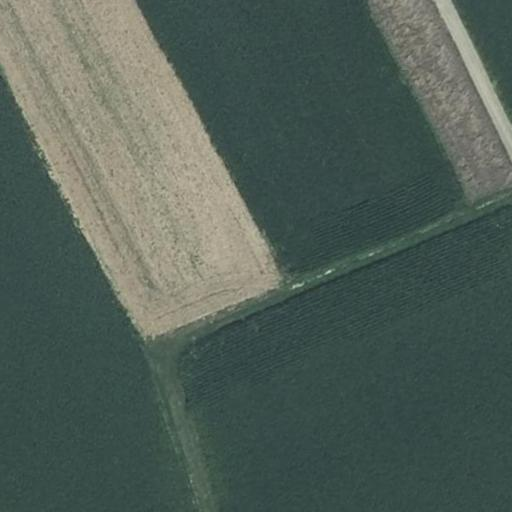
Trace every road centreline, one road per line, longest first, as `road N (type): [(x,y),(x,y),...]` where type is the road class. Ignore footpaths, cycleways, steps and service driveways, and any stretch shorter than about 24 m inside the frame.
road 1 (track): [(211,511),(158,348),(511,199)]
road 2 (track): [(511,140),(444,0)]
